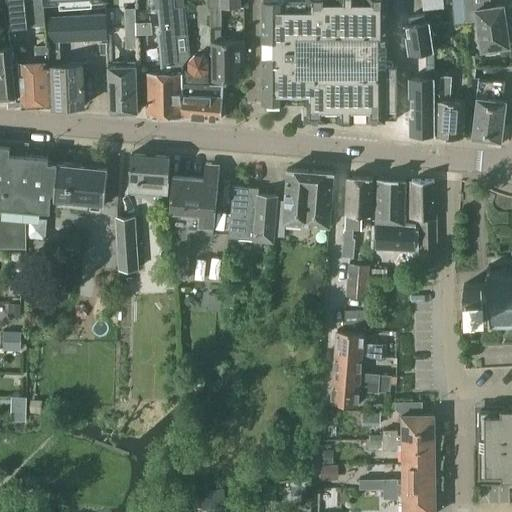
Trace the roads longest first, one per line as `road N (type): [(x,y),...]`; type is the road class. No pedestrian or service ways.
road 1 (tertiary): [(342,150),(0,120)]
road 2 (residential): [(323,400),(342,150)]
road 3 (residential): [(450,161),(447,324),(459,391)]
road 4 (residential): [(462,511),(459,391)]
